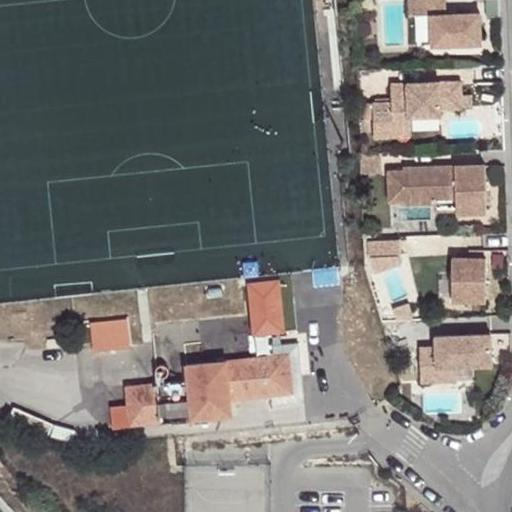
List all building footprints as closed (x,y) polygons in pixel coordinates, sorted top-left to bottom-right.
[(443,0),(405,0),(406,16),(429,15),(444,15),(443,0)] [(444,15),(429,15),(430,46),(479,44),(477,13),(444,15)] [(371,102),(372,136),(392,135),(391,121),(408,120),(408,115),(439,113),(439,108),(460,107),(460,79),(389,82),(390,101),(371,102)] [(337,106),(322,107),(324,130),(339,128),(337,106)] [(391,121),(392,135),(409,134),(409,125),(408,120),(391,121)] [(377,153),(358,154),(358,173),(377,172),(377,153)] [(483,164),(402,167),(401,170),(403,200),(403,204),(434,202),(434,198),(454,197),(455,209),(455,213),(485,212),(483,164)] [(403,200),(401,170),(386,171),(388,201),(403,200)] [(454,197),(434,198),(434,202),(435,210),(455,209),(454,197)] [(361,228),(361,237),(374,237),(374,228),(361,228)] [(398,254),(398,239),(365,240),(366,255),(398,254)] [(484,257),(451,258),(452,302),(485,301),(484,257)] [(270,326),(289,323),(287,309),(267,312),(270,326)] [(257,327),(270,326),(267,312),(255,313),(257,327)] [(79,323),(81,345),(98,343),(96,320),(79,323)] [(419,347),(421,382),(438,381),(437,366),(454,365),(491,364),(490,334),(435,336),(435,346),(419,347)] [(129,387),(133,425),(237,414),(236,398),(296,393),(292,355),(190,365),(190,380),(169,383),(168,377),(170,376),(172,371),(171,366),(166,363),(163,364),(160,369),(160,375),(161,383),(129,387)] [(437,366),(438,381),(454,380),(454,365),(437,366)]
